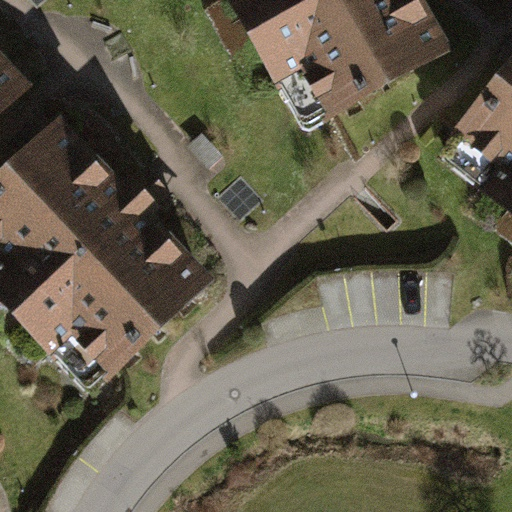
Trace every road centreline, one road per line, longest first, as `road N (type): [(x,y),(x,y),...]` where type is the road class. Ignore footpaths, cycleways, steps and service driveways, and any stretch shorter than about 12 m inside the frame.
road 1 (unknown): [(6,0),(42,47),(149,143),(283,364),(406,190)]
road 2 (residential): [(511,347),(414,347),(283,364),(156,441),(105,511)]
